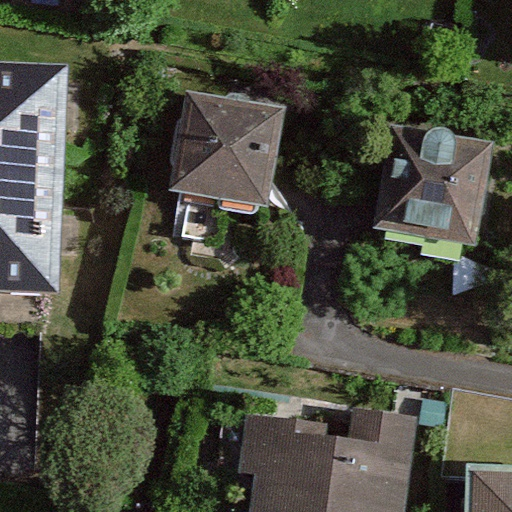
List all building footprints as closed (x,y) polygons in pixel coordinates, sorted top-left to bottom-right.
[(68,77),(0,73),(0,300),(57,303),(68,77)] [(186,106),(170,206),(269,222),(286,122),(186,106)] [(390,133),(373,233),(481,251),(499,152),(390,133)] [(256,481),(251,511),(406,511),(418,426),(353,417),(351,434),(248,420),(240,479),(256,481)] [(511,511),(511,482),(469,482),(468,511),(511,511)]
